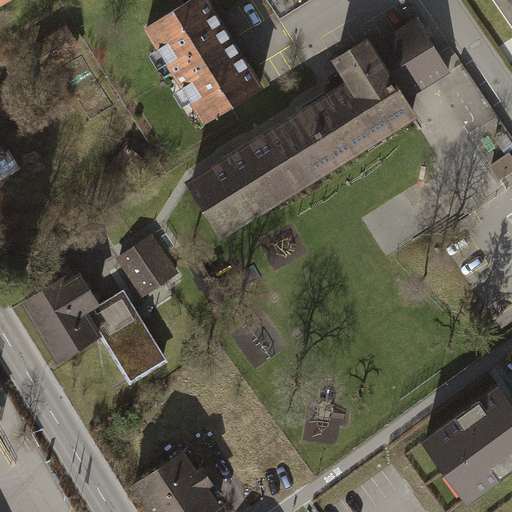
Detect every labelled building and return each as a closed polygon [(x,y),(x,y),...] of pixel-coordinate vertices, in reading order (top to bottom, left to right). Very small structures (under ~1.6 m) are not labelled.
[(201,119),(260,82),(236,44),(209,0),(185,0),(143,26),(201,119)] [(348,80),(185,181),(221,238),(419,115),(409,99),(453,72),(419,16),(373,44),(368,35),(333,57),(348,80)] [(81,45),(67,23),(31,46),(45,68),(81,45)] [(145,160),(126,145),(108,167),(127,183),(145,160)] [(3,151),(0,146),(0,177),(18,167),(7,149),(3,151)] [(511,155),(509,152),(491,165),(502,180),(511,172),(511,155)] [(174,278),(154,243),(120,262),(140,297),(174,278)] [(168,363),(125,295),(98,311),(73,270),(22,301),(63,369),(107,342),(133,384),(168,363)] [(511,471),(511,398),(501,384),(423,441),(469,504),(511,471)] [(197,467),(185,449),(130,485),(148,511),(209,511),(221,505),(209,486),(214,483),(201,464),(197,467)]
